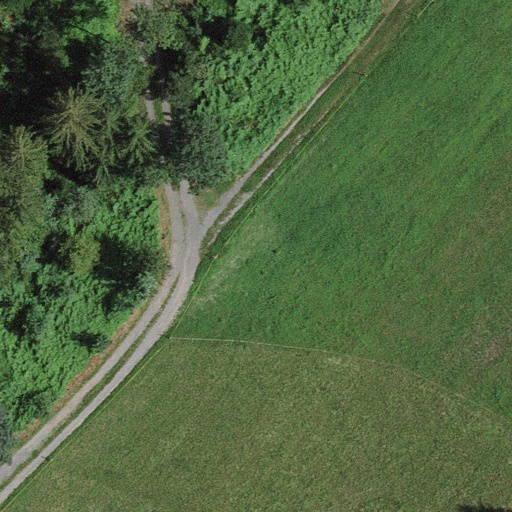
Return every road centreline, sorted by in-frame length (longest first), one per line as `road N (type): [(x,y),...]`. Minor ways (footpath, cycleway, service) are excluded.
road 1 (track): [(179,95),(117,351)]
road 2 (track): [(117,351),(0,468)]
